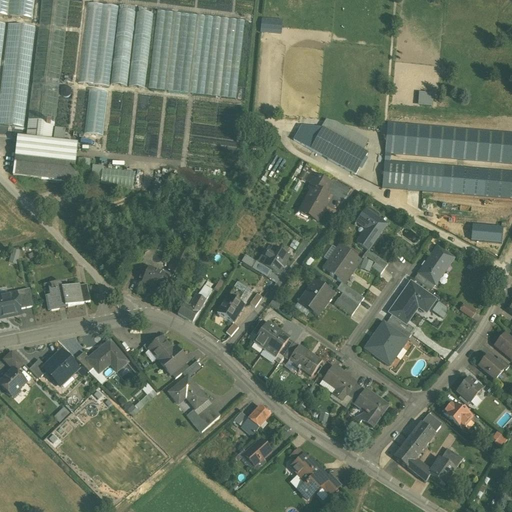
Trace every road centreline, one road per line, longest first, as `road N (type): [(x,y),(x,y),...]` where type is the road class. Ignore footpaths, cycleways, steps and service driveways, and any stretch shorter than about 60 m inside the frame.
road 1 (secondary): [(0,344),(148,315),(221,357)]
road 2 (residential): [(221,357),(357,188)]
road 3 (track): [(116,511),(256,392)]
road 4 (secondary): [(221,357),(256,392),(361,465)]
road 5 (residential): [(416,406),(485,325),(508,271)]
road 6 (track): [(131,307),(142,261),(187,220),(192,199),(183,167)]
